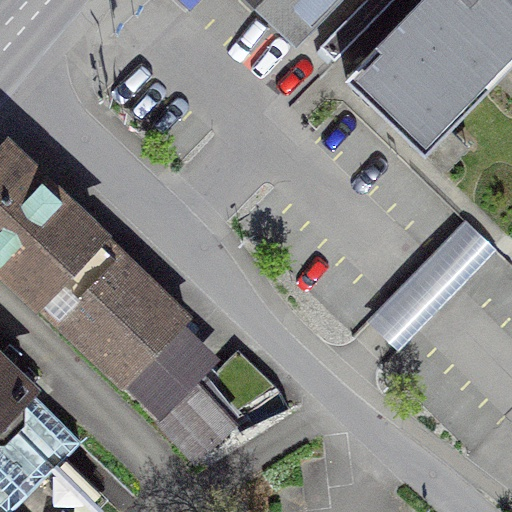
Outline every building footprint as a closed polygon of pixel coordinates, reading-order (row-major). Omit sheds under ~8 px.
[(252,0),(296,42),(336,0),(252,0)] [(511,63),(511,0),(420,0),(345,78),(424,154),(511,63)] [(0,264),(124,383),(186,318),(10,149),(0,159),(0,264)] [(0,511),(9,511),(81,440),(0,361),(0,511)] [(191,455),(234,420),(202,385),(159,419),(191,455)]
